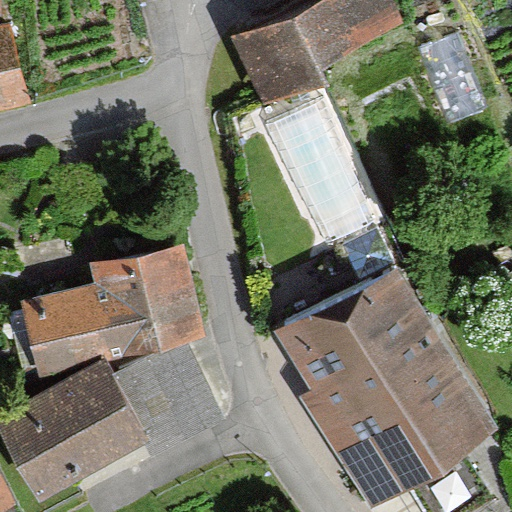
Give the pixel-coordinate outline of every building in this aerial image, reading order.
[(398,14),(392,0),(279,0),(230,20),(259,91),(325,64),(318,47),(398,14)] [(0,105),(23,100),(5,23),(0,23),(0,105)] [(180,250),(97,269),(101,288),(29,305),(44,371),(200,334),(180,250)] [(496,434),(398,264),(285,328),(324,397),(316,401),(371,496),(409,474),(430,511),(462,511),(490,496),(465,452),(496,434)] [(108,394),(99,376),(8,424),(43,491),(142,439),(152,450),(216,417),(183,355),(108,394)] [(0,511),(9,511),(21,506),(0,467),(0,511)]
